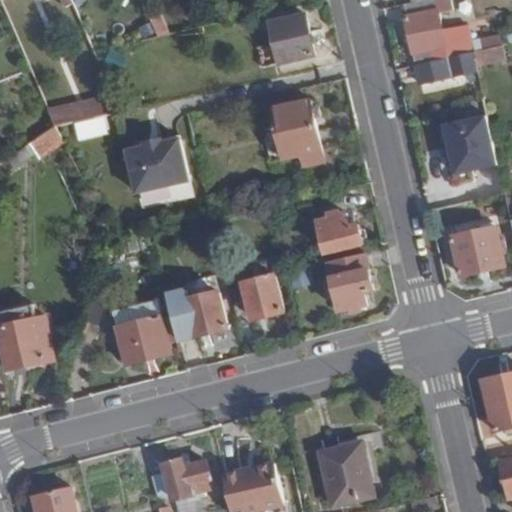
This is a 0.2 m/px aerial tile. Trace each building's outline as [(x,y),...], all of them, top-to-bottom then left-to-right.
[(417,0),(404,3),(407,16),(404,18),(414,59),(416,60),(417,63),(474,51),(471,40),(462,42),(458,27),(447,29),(439,0),(417,0)] [(160,35),(171,32),(162,10),(150,14),(160,35)] [(471,40),(474,51),(503,44),(511,42),(511,19),(511,14),(474,23),(478,38),(471,40)] [(316,54),(307,15),(273,23),(282,62),(316,54)] [(114,42),(113,27),(95,28),(96,43),(114,42)] [(474,51),(477,63),(506,57),(503,44),(474,51)] [(474,51),(417,63),(420,76),(477,63),(474,51)] [(96,117),(121,111),(116,99),(71,109),(76,121),(96,117)] [(326,160),(312,99),(276,108),(288,158),(306,155),(309,164),(326,160)] [(65,124),(76,121),(71,109),(61,112),(65,124)] [(501,163),(489,115),(447,125),(459,174),(501,163)] [(30,143),(36,152),(39,156),(64,139),(59,131),(57,126),(30,143)] [(178,136),(126,149),(127,152),(179,139),(178,136)] [(179,139),(127,152),(137,194),(189,181),(179,139)] [(30,143),(0,164),(0,171),(2,175),(36,152),(30,143)] [(365,243),(361,224),(352,226),(349,214),(344,214),(342,210),(329,214),(329,218),(320,220),(328,252),(365,243)] [(506,265),(497,226),(454,235),(463,274),(506,265)] [(375,288),(366,251),(328,260),(333,278),(327,280),(331,298),(338,296),(341,309),(351,307),(353,313),(365,309),(364,305),(369,304),(366,291),(375,288)] [(284,310),(275,274),(246,281),(255,318),(284,310)] [(172,306),(180,340),(230,327),(221,291),(190,298),(191,301),(172,306)] [(38,319),(35,306),(0,315),(0,332),(9,370),(47,360),(43,348),(52,345),(45,318),(38,319)] [(172,351),(162,315),(120,326),(130,362),(172,351)] [(511,374),(485,381),(496,430),(511,426),(511,374)] [(364,445),(323,454),(336,507),(375,499),(364,445)] [(165,466),(167,475),(174,497),(175,499),(214,488),(207,462),(184,468),(183,462),(165,466)] [(275,463),(222,474),(230,511),(254,511),(284,505),(275,463)] [(167,475),(154,478),(159,501),(174,497),(167,475)] [(78,511),(73,488),(37,497),(40,511),(78,511)] [(174,511),(201,511),(198,498),(173,502),(174,511)]
